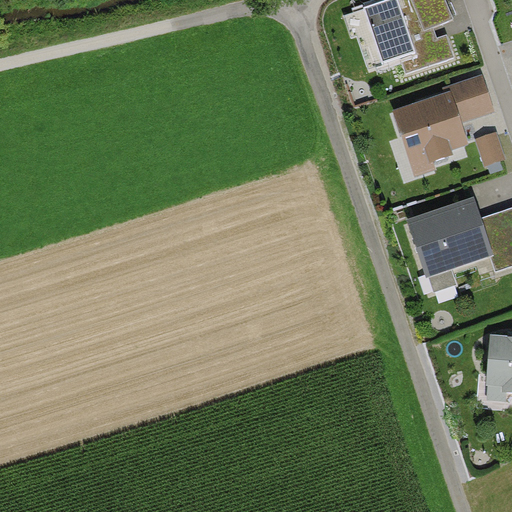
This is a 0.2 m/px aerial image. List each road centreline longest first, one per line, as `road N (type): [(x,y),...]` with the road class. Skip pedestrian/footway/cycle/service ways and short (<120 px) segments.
road 1 (track): [(294,0),(465,511)]
road 2 (track): [(290,0),(0,67)]
